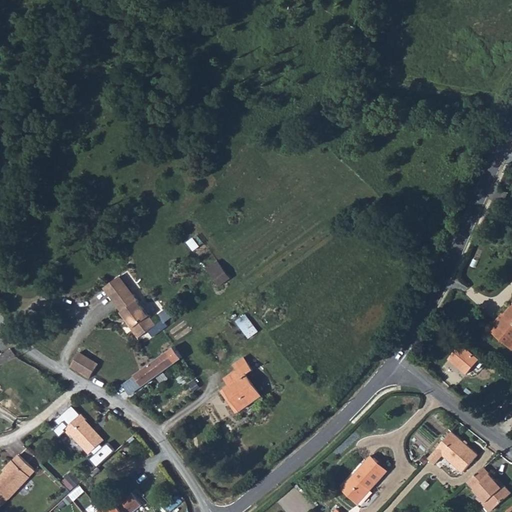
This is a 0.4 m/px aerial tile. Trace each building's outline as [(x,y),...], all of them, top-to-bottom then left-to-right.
[(223,287),(235,278),(221,260),(209,269),(223,287)] [(105,282),(123,305),(139,294),(120,270),(105,282)] [(157,317),(139,294),(123,305),(135,320),(133,321),(140,331),(157,317)] [(511,302),(510,305),(507,303),(484,333),(509,353),(511,349),(511,302)] [(241,324),(252,338),(261,331),(251,317),(241,324)] [(467,378),(479,363),(460,348),(448,363),(467,378)] [(3,353),(8,361),(17,357),(11,349),(3,353)] [(106,366),(91,349),(79,360),(96,374),(106,366)] [(162,350),(132,373),(140,383),(170,360),(162,350)] [(224,385),(238,406),(258,394),(245,373),(253,368),(245,355),(233,363),(236,367),(225,374),(230,381),(224,385)] [(132,373),(129,375),(137,386),(140,383),(132,373)] [(61,425),(66,421),(70,426),(82,415),(74,406),(57,421),(61,425)] [(98,468),(116,451),(109,443),(105,447),(102,444),(106,440),(88,420),(83,414),(70,426),(66,421),(61,425),(55,431),(60,436),(64,433),(65,434),(68,431),(71,436),(72,434),(91,454),(93,452),(96,455),(91,460),(98,468)] [(462,471),(478,454),(452,430),(429,457),(435,462),(444,453),(462,471)] [(36,470),(19,454),(11,463),(7,468),(8,469),(0,478),(0,503),(3,506),(10,498),(36,470)] [(356,478),(345,491),(359,504),(388,470),(372,456),(354,476),(356,478)] [(504,485),(502,487),(496,480),(484,467),(467,482),(480,496),(492,509),(511,493),(504,485)] [(64,483),(73,491),(81,484),(72,476),(64,483)] [(342,489),(345,491),(356,478),(354,476),(342,489)] [(114,507),(107,511),(102,511),(101,509),(97,511),(133,511),(143,504),(132,492),(114,507)] [(477,498),(489,511),(492,509),(480,496),(477,498)] [(101,509),(102,511),(107,511),(114,507),(110,501),(100,509),(101,509)]
